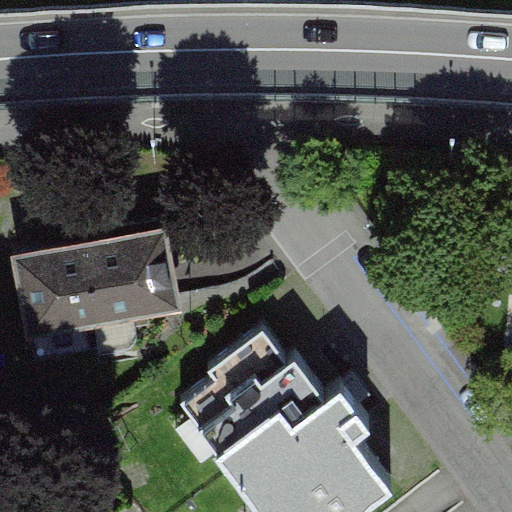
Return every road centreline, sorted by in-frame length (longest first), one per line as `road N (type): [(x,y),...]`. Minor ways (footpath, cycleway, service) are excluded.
road 1 (primary): [(511,61),(316,52),(0,59)]
road 2 (residential): [(226,119),(511,499)]
